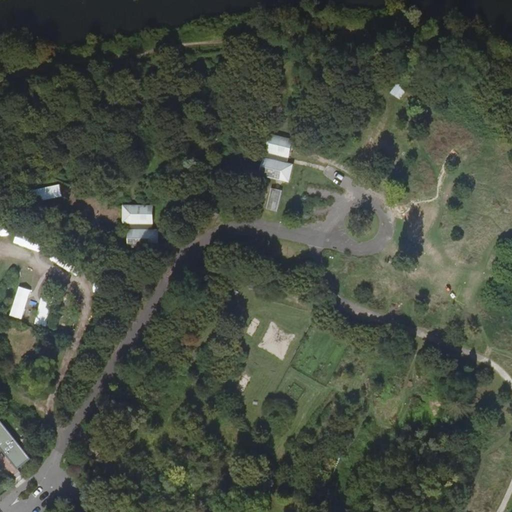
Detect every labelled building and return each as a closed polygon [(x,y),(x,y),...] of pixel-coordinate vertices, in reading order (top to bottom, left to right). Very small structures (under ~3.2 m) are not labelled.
[(268,161),(265,173),(285,178),(287,176),(289,170),(287,166),(281,164),(283,154),(285,154),(287,142),(267,137),(265,139),(263,146),(265,149),(271,151),(269,161),(268,161)] [(278,212),(282,191),(271,188),(267,209),(278,212)] [(133,232),(133,245),(152,245),(156,242),(156,236),(154,233),(147,232),(147,221),(149,221),(149,209),(128,208),(125,211),(125,218),(128,221),(135,221),(134,232),(133,232)] [(0,446),(18,469),(30,459),(0,420),(0,446)] [(0,467),(19,491),(29,483),(18,469),(0,446),(0,467)] [(106,459),(100,455),(98,458),(96,461),(102,465),(106,459)]
